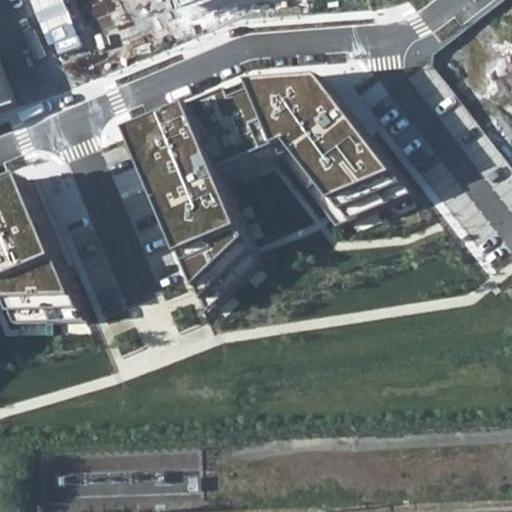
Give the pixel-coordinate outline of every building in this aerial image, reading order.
[(63,0),(41,0),(62,54),(81,47),(63,0)] [(153,0),(161,20),(184,12),(179,0),(153,0)] [(190,0),(197,14),(228,0),(190,0)] [(472,67),(497,56),(476,9),(451,19),(472,67)] [(0,114),(22,106),(0,50),(0,114)] [(294,159),(349,226),(424,195),(394,155),(335,75),(265,79),(220,98),(139,133),(187,245),(218,316),(272,266),(239,180),(294,159)] [(75,278),(32,176),(0,189),(0,278),(1,278),(23,327),(96,327),(75,278)]
